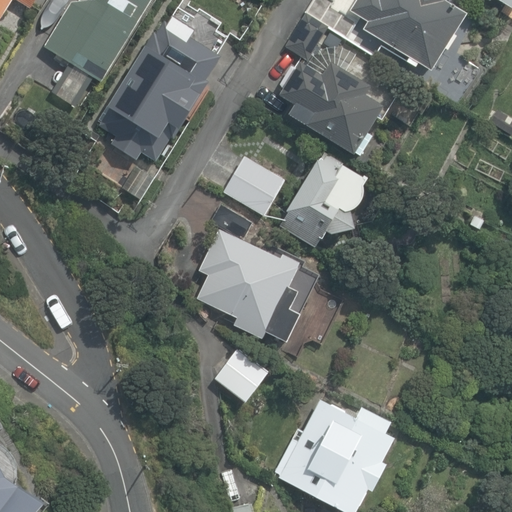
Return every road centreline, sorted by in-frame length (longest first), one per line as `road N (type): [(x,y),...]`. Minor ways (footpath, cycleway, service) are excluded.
road 1 (residential): [(0,151),(135,238),(148,235),(297,0)]
road 2 (residential): [(102,414),(77,310),(0,199)]
road 3 (residential): [(102,414),(0,341)]
